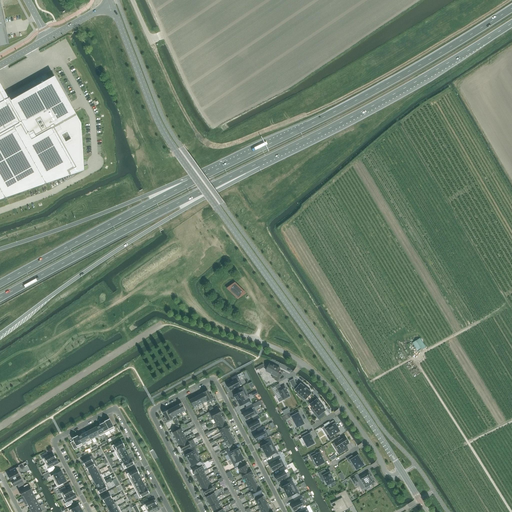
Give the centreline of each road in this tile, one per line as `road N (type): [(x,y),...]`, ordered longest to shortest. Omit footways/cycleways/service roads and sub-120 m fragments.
road 1 (tertiary): [(402,473),(165,137),(111,3)]
road 2 (trunk): [(511,8),(369,93),(189,182)]
road 3 (residential): [(203,511),(151,413),(209,379),(284,511)]
road 4 (trunk): [(0,334),(257,163)]
road 5 (trunk): [(0,299),(257,163)]
road 6 (trunk): [(257,163),(511,23)]
road 7 (unclassified): [(402,473),(387,474),(334,393),(302,362),(202,312)]
road 8 (residential): [(89,511),(53,442),(112,409),(170,511)]
road 9 (trunk): [(189,182),(0,284)]
road 10 (trunk): [(189,182),(0,249)]
road 11 (unknown): [(48,38),(89,127),(89,166)]
